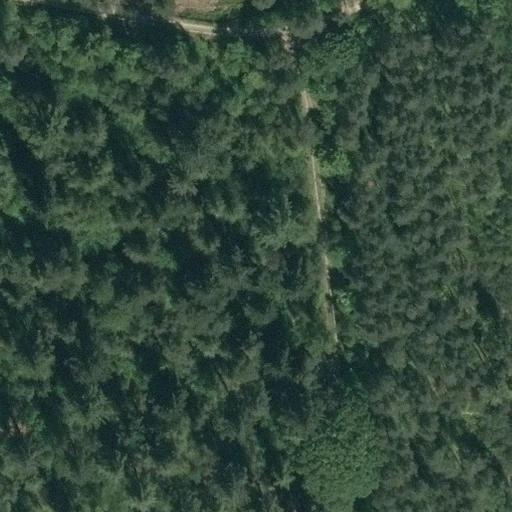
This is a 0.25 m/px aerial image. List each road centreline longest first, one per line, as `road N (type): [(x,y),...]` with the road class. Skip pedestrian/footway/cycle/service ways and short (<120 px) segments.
road 1 (track): [(303,50),(354,450),(346,511)]
road 2 (track): [(445,0),(303,50),(91,0)]
